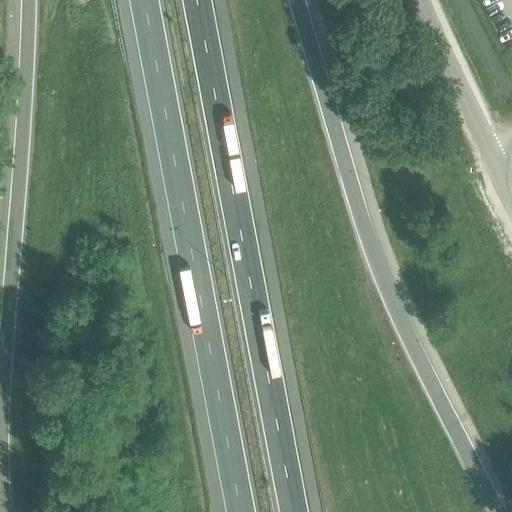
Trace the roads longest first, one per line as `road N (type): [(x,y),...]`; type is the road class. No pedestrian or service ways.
road 1 (motorway): [(498,511),(372,254),(295,0)]
road 2 (motorway): [(147,0),(243,511)]
road 3 (motorway): [(294,511),(200,0)]
road 4 (motorway): [(22,0),(0,331)]
road 5 (unclassified): [(421,0),(511,197)]
